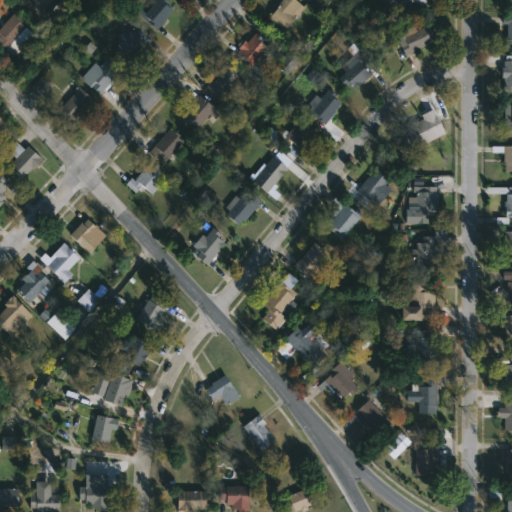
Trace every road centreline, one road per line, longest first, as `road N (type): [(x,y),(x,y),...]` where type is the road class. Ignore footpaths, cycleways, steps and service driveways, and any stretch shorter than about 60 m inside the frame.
road 1 (residential): [(473,67),(425,79),(403,95),(182,355),(145,447),(142,511)]
road 2 (residential): [(472,0),(473,511)]
road 3 (residential): [(81,169),(298,405),(342,469)]
road 4 (residential): [(81,169),(232,0)]
road 5 (residential): [(0,80),(81,169)]
